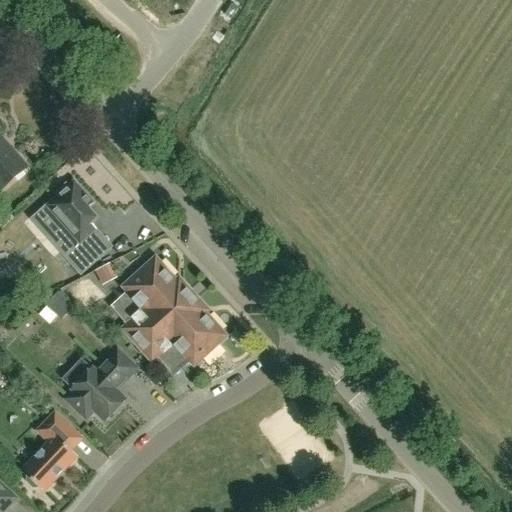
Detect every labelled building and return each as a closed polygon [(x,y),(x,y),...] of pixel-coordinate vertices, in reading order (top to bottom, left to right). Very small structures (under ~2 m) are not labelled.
[(0,192),(27,168),(0,138),(0,192)] [(99,258),(83,241),(95,230),(90,225),(97,219),(88,209),(93,204),(74,183),(69,188),(66,185),(55,194),(58,197),(47,207),(72,235),(57,248),(81,274),(99,258)] [(202,313),(204,311),(179,283),(177,285),(155,261),(125,288),(129,293),(113,308),(129,326),(125,330),(152,360),(156,356),(173,375),(190,359),(194,364),(224,337),(202,313)] [(106,289),(122,281),(115,266),(99,274),(106,289)] [(118,352),(96,374),(92,370),(72,390),(77,394),(70,402),(84,415),(91,408),(105,422),(125,401),(115,392),(136,369),(118,352)] [(82,440),(55,413),(37,432),(49,443),(21,472),(26,477),(26,483),(33,489),(38,488),(43,493),(78,457),(71,451),(82,440)] [(0,511),(1,511),(15,499),(0,485),(0,511)]
